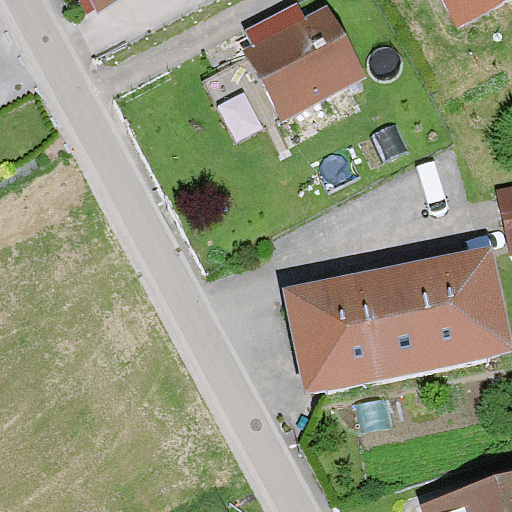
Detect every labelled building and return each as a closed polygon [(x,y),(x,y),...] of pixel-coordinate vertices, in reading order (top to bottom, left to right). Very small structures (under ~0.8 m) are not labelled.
[(80,0),(91,24),(143,0),(80,0)] [(253,45),(247,49),(258,68),(282,111),(359,71),(323,8),(305,17),(295,0),(244,28),(253,45)] [(447,0),(450,5),(457,19),(495,0),(447,0)] [(511,187),(495,190),(504,237),(511,235),(511,187)] [(485,260),(292,299),(296,318),(300,341),(315,339),(325,387),(491,355),(482,307),(495,304),(485,260)] [(511,511),(511,488),(438,509),(438,511),(511,511)]
